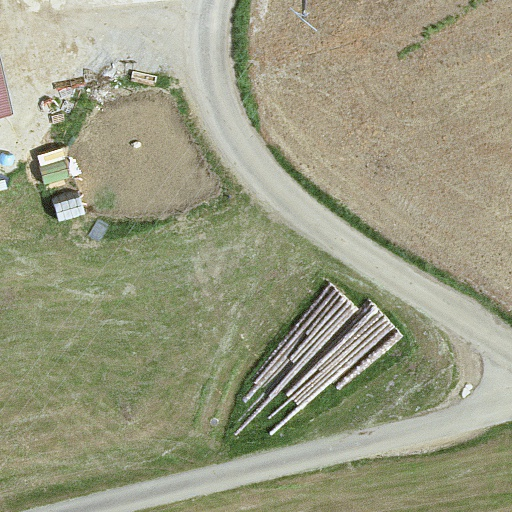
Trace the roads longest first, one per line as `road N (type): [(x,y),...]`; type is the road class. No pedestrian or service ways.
road 1 (unclassified): [(212,0),(214,97),(255,170),(335,236),(511,350)]
road 2 (track): [(511,401),(96,511)]
